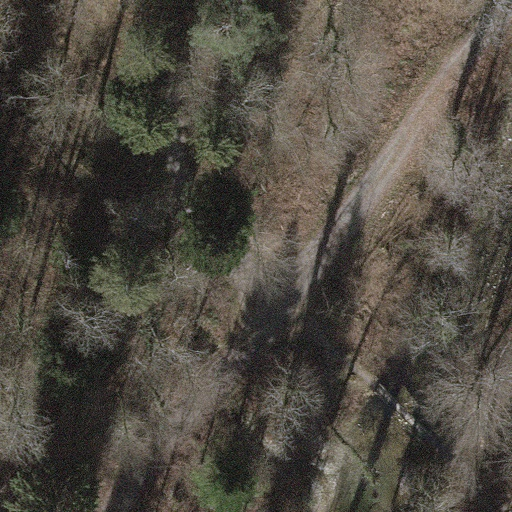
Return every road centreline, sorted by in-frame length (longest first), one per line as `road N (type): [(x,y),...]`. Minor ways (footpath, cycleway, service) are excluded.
road 1 (track): [(279,305),(456,51),(510,0)]
road 2 (track): [(279,305),(231,262),(168,174),(168,88),(250,0)]
road 3 (track): [(100,511),(114,486),(279,305)]
road 4 (track): [(168,174),(0,56)]
